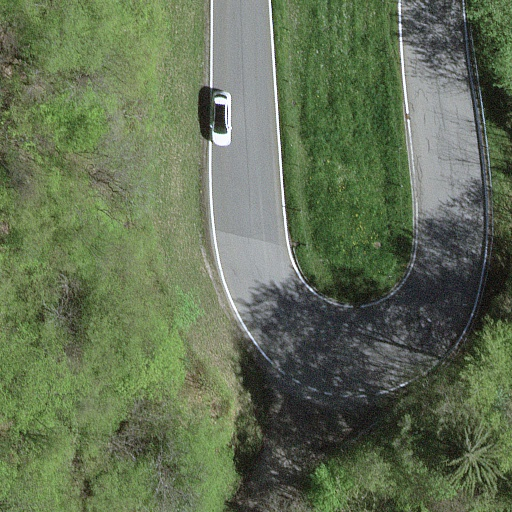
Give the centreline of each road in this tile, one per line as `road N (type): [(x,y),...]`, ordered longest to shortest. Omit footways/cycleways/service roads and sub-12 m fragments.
road 1 (tertiary): [(434,0),(455,192),(448,282),(411,331),(362,350),(313,340),(276,302),(253,257),(238,0)]
road 2 (track): [(342,347),(254,511)]
